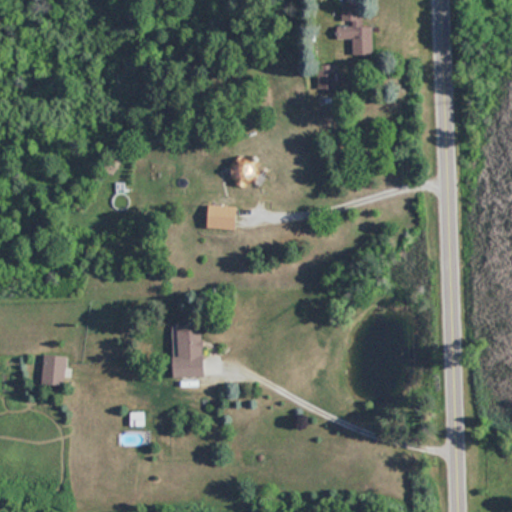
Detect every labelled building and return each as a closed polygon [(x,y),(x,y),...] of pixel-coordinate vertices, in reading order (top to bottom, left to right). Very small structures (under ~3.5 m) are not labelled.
[(375,25),(363,25),(363,2),(340,2),(340,37),(353,37),(353,56),(375,56),(375,25)] [(335,65),(320,65),(320,87),(335,87),(335,65)] [(239,228),(239,205),(211,205),(211,228),(239,228)] [(178,324),(181,376),(209,375),(206,322),(178,324)] [(67,354),(44,354),(44,384),(67,384),(67,354)]
